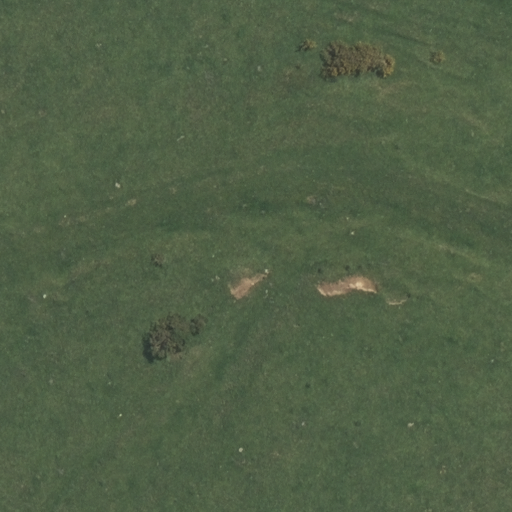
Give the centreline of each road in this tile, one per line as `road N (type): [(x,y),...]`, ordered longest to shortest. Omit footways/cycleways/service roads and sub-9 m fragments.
road 1 (track): [(511,258),(470,240),(328,211),(160,214),(0,253)]
road 2 (track): [(103,511),(328,211)]
